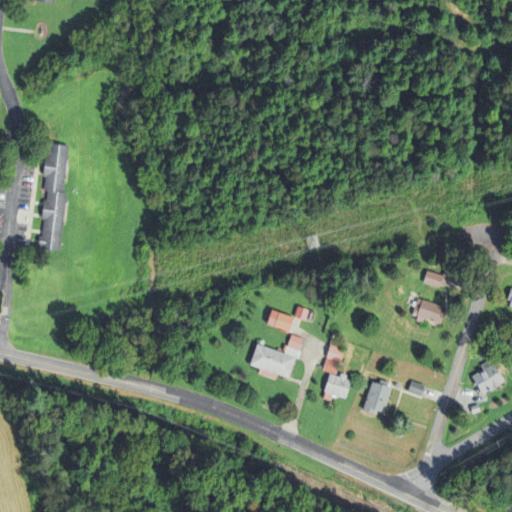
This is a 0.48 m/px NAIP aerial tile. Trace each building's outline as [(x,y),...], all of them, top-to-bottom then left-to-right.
[(44,159),(45,155),(47,156),(49,141),(68,144),(63,191),(66,191),(59,251),(41,249),(42,245),(38,244),(38,242),(38,239),(39,235),(42,235),(42,232),(43,230),(44,218),(41,218),(41,216),(41,214),(42,204),(43,202),(43,199),(46,199),(47,189),(43,189),(45,175),(43,174),(43,173),(43,171),(44,161),(44,159)] [(440,282),(439,287),(423,282),(427,270),(442,274),(440,282)] [(511,288),(509,288),(503,304),(511,307),(511,288)] [(443,317),(441,322),(417,315),(417,314),(413,312),(415,306),(412,305),(413,300),(416,301),(417,298),(422,299),(422,298),(443,305),(441,310),(444,311),(443,317)] [(294,315),(297,305),(309,309),(305,319),(301,318),(294,315)] [(285,330),(266,323),(271,309),(293,316),(288,331),(285,330)] [(307,317),(310,309),(315,311),(312,319),(307,317)] [(299,349),(286,345),(290,334),(303,338),(299,349)] [(341,347),(343,341),(331,338),(329,344),(341,347)] [(284,352),(295,356),(288,376),(277,372),(276,375),(275,378),(257,372),(260,366),(249,362),(256,343),(284,352)] [(341,347),(329,344),(325,357),(338,361),(339,361),(343,348),(341,347)] [(286,345),(299,349),(301,350),(298,357),(295,356),(284,352),(286,345)] [(322,370),(334,373),(337,362),(325,358),(322,370)] [(475,390),(479,387),(472,376),(484,369),(481,364),(488,360),(490,365),(494,363),(496,367),(500,365),(505,372),(501,375),(504,380),(485,392),(483,393),(481,390),(477,393),(475,390)] [(324,391),(329,373),(339,376),(341,372),(347,374),(346,378),(351,380),(346,398),(332,394),(330,400),(322,398),(324,391)] [(362,410),(372,381),(379,383),(380,379),(391,382),(389,387),(392,388),(383,412),(375,410),(374,414),(362,410)] [(418,395),(406,390),(410,379),(422,384),(418,395)] [(470,406),(478,404),(480,410),(472,413),(470,406)]
